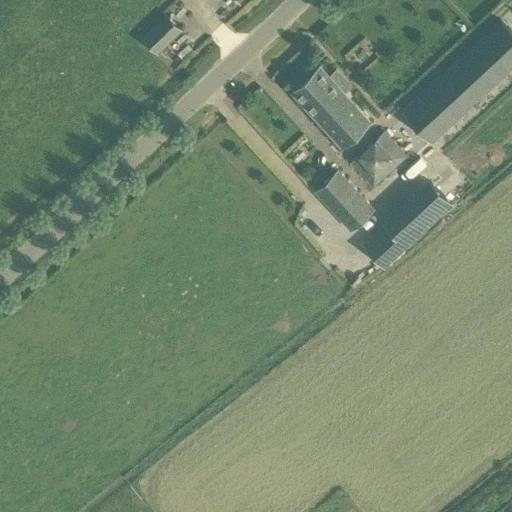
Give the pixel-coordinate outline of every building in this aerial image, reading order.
[(157,52),(179,31),(165,15),(142,36),(157,52)] [(414,99),(403,110),(432,142),(444,131),(511,67),(511,30),(501,18),(414,99)] [(318,65),(290,90),(340,145),(368,119),(318,65)] [(446,136),(465,157),(511,114),(500,101),(472,127),(465,119),(446,136)] [(384,131),(351,161),(373,185),(406,155),(384,131)] [(338,169),(314,191),(350,230),(374,209),(338,169)] [(363,241),(363,242),(385,266),(452,204),(429,180),(363,241)]
